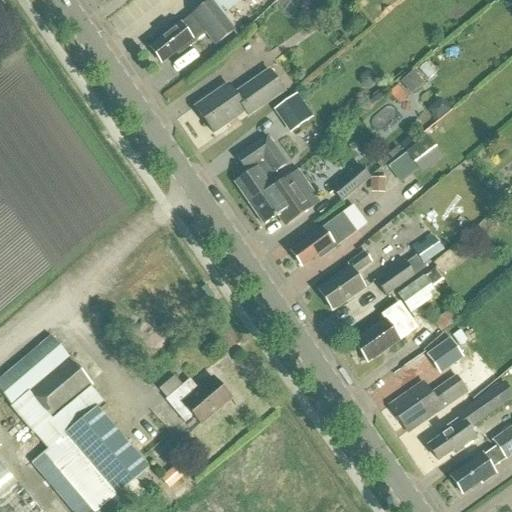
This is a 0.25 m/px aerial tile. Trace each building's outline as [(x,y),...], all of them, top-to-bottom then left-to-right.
[(150,49),(161,63),(178,49),(181,53),(206,34),(215,46),(234,31),(222,16),(240,1),(240,0),(213,0),(211,2),(182,25),(150,49)] [(290,0),(300,12),(313,0),(290,0)] [(227,86),(194,108),(212,135),(244,113),(247,117),(283,93),(268,71),(233,95),(227,86)] [(399,84),(410,96),(423,85),(412,72),(399,84)] [(388,95),(400,107),(408,99),(396,87),(388,95)] [(297,96),(273,113),(289,136),(313,120),(297,96)] [(233,183),(248,204),(276,185),(270,177),(285,166),(266,137),(235,158),(244,170),(246,169),(248,173),(233,183)] [(439,156),(426,138),(405,154),(406,155),(419,171),(439,156)] [(358,166),(329,190),(340,204),(369,180),(358,166)] [(278,215),(286,226),(311,209),(289,176),(276,185),(248,204),(263,226),(278,215)] [(371,181),(371,191),(385,191),(385,181),(371,181)] [(357,233),(344,215),(291,252),(302,267),(319,255),(322,258),(357,233)] [(404,260),(373,281),(384,297),(414,277),(411,273),(443,251),(432,235),(412,249),(416,255),(405,262),(404,260)] [(319,292),(332,310),(349,297),(353,297),(365,288),(355,274),(371,262),(364,252),(347,264),(349,268),(332,281),(333,283),(319,292)] [(385,319),(367,332),(368,334),(355,344),(367,361),(386,348),(389,348),(400,340),(390,325),(405,314),(407,316),(431,298),(418,280),(394,297),(398,304),(382,316),(385,319)] [(370,289),(347,305),(362,328),(386,311),(370,289)] [(103,401),(90,387),(93,384),(51,336),(0,380),(0,392),(49,448),(33,462),(76,511),(97,511),(150,467),(97,407),(103,401)] [(424,355),(438,374),(462,357),(448,338),(424,355)] [(408,423),(413,429),(466,392),(455,376),(429,394),(421,383),(388,406),(403,427),(408,423)] [(174,411),(182,404),(199,424),(230,398),(212,378),(193,394),(184,383),(164,400),(174,411)] [(424,446),(436,462),(452,451),(454,454),(476,438),(468,428),(511,397),(500,382),(481,395),(482,397),(456,416),(458,418),(437,432),(439,435),(424,446)] [(511,426),(492,441),(496,446),(483,455),(483,454),(450,477),(462,494),(480,481),(482,483),(496,473),(492,468),(511,453),(511,426)] [(0,511),(39,511),(0,466),(0,511)]
